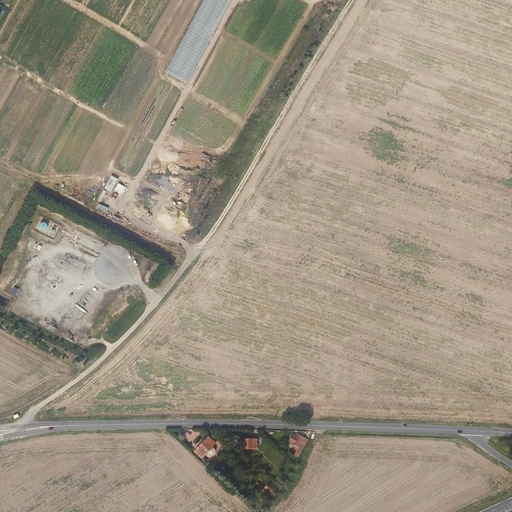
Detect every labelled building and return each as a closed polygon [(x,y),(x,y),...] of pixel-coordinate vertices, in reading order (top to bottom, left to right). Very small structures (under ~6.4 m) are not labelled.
[(182,81),(186,84),(205,47),(204,46),(202,49),(201,48),(186,76),(185,76),(182,81)] [(295,460),(306,440),(295,434),(293,437),(289,435),(286,441),(293,446),(297,448),(295,451),(291,457),(295,460)] [(208,435),(200,443),(208,450),(212,447),(216,442),(208,435)] [(252,447),(253,438),(242,437),(241,447),(252,447)] [(208,450),(200,443),(192,452),(200,460),(205,454),(208,450)] [(208,450),(205,454),(208,457),(211,456),(214,452),(215,450),(212,447),(208,450)] [(230,454),(222,447),(219,451),(226,457),(230,454)] [(210,464),(206,460),(202,464),(206,468),(210,464)]
